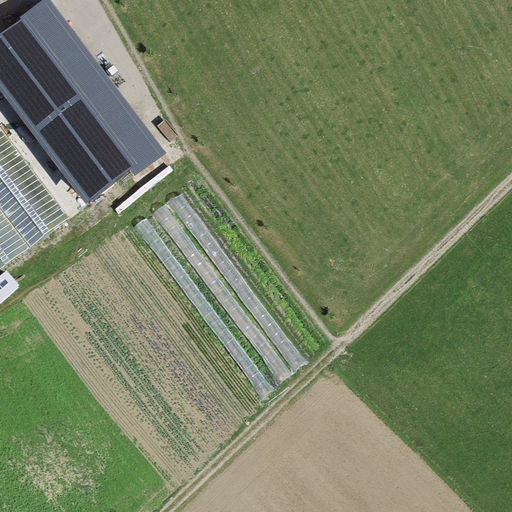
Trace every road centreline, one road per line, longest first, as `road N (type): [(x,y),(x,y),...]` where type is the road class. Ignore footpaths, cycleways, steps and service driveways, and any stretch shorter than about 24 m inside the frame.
road 1 (track): [(162,511),(511,170)]
road 2 (unknown): [(89,0),(160,130)]
